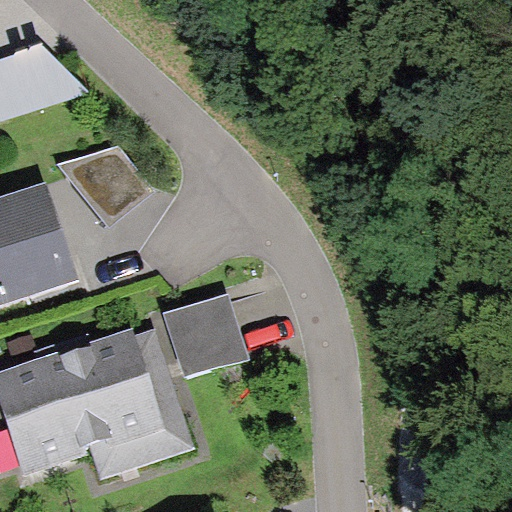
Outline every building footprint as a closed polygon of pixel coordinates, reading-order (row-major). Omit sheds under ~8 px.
[(32,51),(0,60),(0,112),(71,89),(32,51)] [(109,152),(54,167),(98,221),(147,188),(109,152)] [(37,190),(0,200),(0,296),(64,277),(37,190)] [(223,302),(160,320),(178,378),(240,359),(223,302)] [(139,324),(0,368),(0,435),(12,474),(83,451),(91,475),(178,447),(139,324)]
